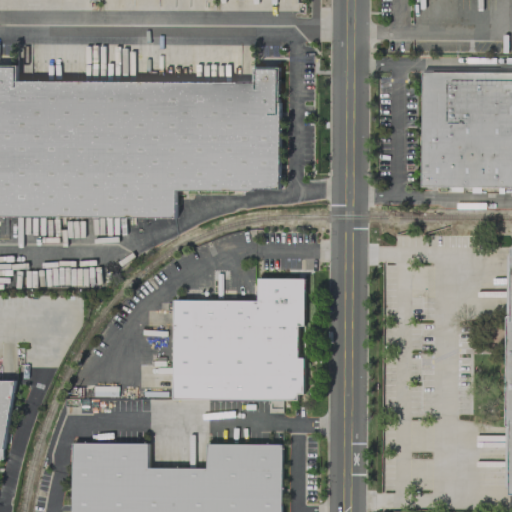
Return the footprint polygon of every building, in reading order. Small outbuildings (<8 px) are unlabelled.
[(0,64),(16,64),(16,80),(252,81),(252,66),(279,66),(278,188),(251,188),(251,190),(175,190),(175,217),(0,216),(0,64)] [(511,72),(422,71),(420,185),(511,186),(511,72)] [(173,299),(256,300),(256,277),(304,278),(304,325),(297,325),(297,357),(303,358),(303,393),(297,393),(296,399),(172,399),(173,299)] [(0,379),(15,380),(3,448),(3,458),(0,458),(0,379)] [(71,511),(72,443),(147,443),(147,468),(206,468),(206,443),(281,444),(280,511),(71,511)]
